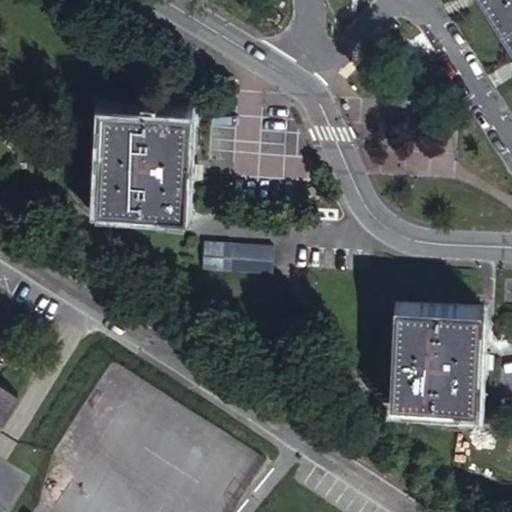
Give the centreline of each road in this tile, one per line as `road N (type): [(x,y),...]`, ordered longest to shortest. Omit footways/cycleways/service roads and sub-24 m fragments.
road 1 (residential): [(0,249),(410,511)]
road 2 (tertiary): [(162,0),(303,87),(362,200),(402,236),(511,247)]
